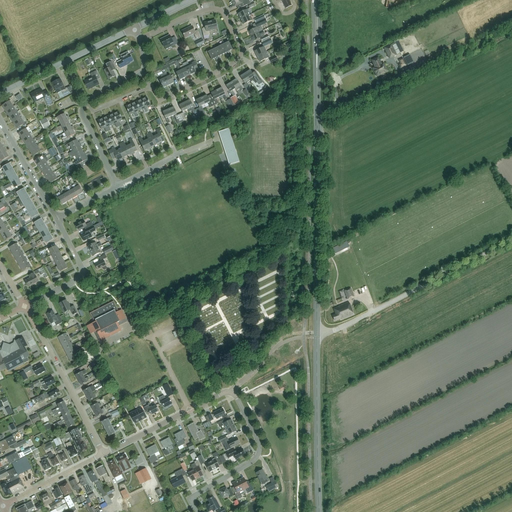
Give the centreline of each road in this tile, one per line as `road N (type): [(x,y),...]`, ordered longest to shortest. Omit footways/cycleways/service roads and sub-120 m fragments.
road 1 (primary): [(319,511),(316,75)]
road 2 (unclassified): [(511,240),(399,297),(380,324),(338,351),(336,511)]
road 3 (residential): [(150,86),(159,100),(237,61),(240,45),(215,9),(140,38)]
road 4 (residential): [(104,454),(25,307)]
road 5 (unclassified): [(0,93),(134,27)]
road 6 (unclassified): [(192,500),(258,455),(230,392)]
road 7 (residential): [(25,307),(82,273),(56,219)]
